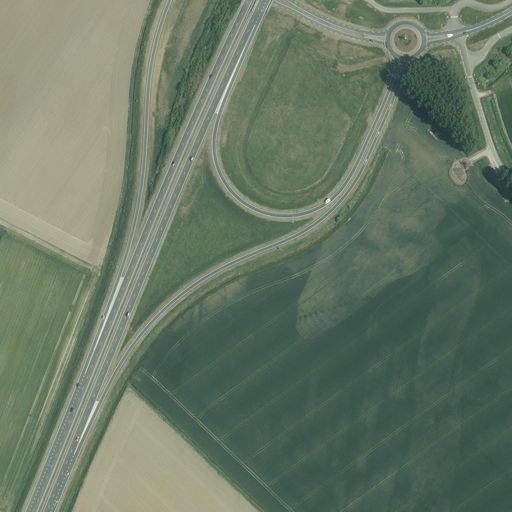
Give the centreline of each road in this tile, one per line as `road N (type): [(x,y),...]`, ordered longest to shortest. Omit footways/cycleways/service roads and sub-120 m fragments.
road 1 (trunk): [(85,415),(123,357),(183,293),(329,213),(362,166),(408,59)]
road 2 (trunk): [(395,56),(389,88),(342,187),(305,213),(257,211),(226,186),(214,152),(251,22)]
road 3 (trunk): [(85,415),(251,22)]
road 4 (trunk): [(248,0),(88,375)]
road 5 (trunk): [(169,0),(151,59),(133,226),(88,375)]
road 6 (trunk): [(88,375),(33,511)]
road 7 (tertiary): [(511,181),(495,157),(465,61)]
road 8 (trunk): [(271,0),(387,45)]
